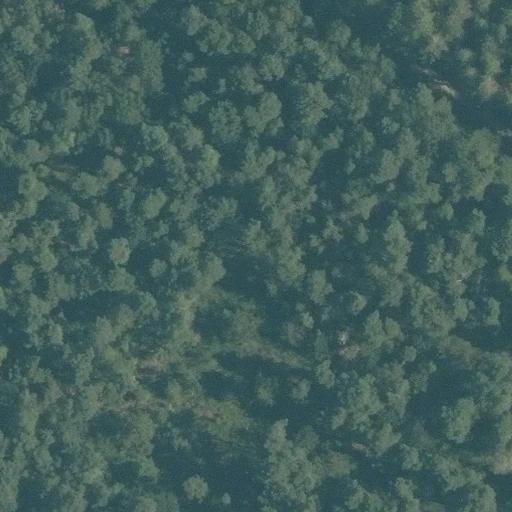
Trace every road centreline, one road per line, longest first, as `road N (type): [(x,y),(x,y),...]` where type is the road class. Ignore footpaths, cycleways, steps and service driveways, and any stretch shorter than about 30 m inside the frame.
road 1 (track): [(0,125),(219,0)]
road 2 (track): [(511,335),(354,511)]
road 3 (track): [(346,0),(511,129)]
